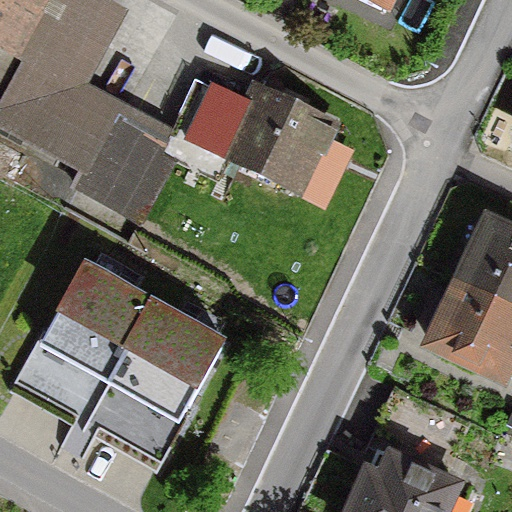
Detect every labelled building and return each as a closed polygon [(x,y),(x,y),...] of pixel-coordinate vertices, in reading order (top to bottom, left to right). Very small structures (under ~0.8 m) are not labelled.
[(0,0),(0,52),(21,64),(0,103),(0,130),(80,172),(112,118),(64,92),(87,49),(60,34),(77,0),(0,0)] [(352,0),(379,13),(385,0),(352,0)] [(292,194),(324,126),(254,93),(239,124),(183,97),(155,156),(212,183),(223,161),(292,194)] [(465,263),(454,287),(511,313),(511,239),(483,226),(481,230),(479,229),(469,233),(460,252),(464,262),(465,263)] [(149,306),(80,268),(42,335),(38,333),(9,385),(71,420),(82,426),(149,306)] [(428,344),(426,348),(496,380),(511,347),(511,313),(454,287),(443,310),(441,309),(431,313),(422,333),(426,343),(428,344)] [(218,345),(149,306),(82,426),(156,467),(186,415),(181,412),(218,345)] [(440,511),(451,489),(435,482),(461,423),(401,396),(376,453),(372,451),(369,455),(371,456),(345,511),(440,511)]
